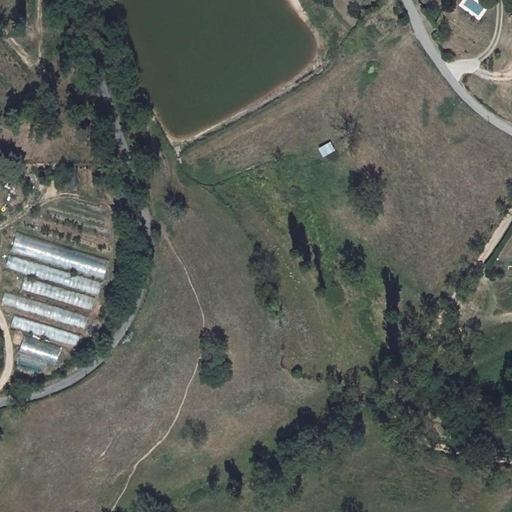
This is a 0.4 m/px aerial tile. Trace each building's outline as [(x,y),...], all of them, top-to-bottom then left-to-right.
[(110,259),(16,233),(11,253),(104,278),(110,259)] [(102,282),(10,255),(6,268),(99,295),(102,282)] [(92,310),(95,298),(25,277),(22,289),(92,310)] [(85,327),(89,315),(5,293),(1,305),(85,327)] [(14,316),(11,327),(78,346),(81,334),(14,316)] [(24,335),(19,354),(56,365),(61,346),(24,335)]
